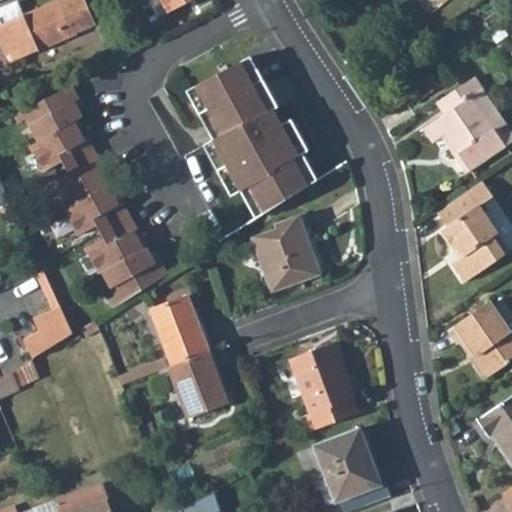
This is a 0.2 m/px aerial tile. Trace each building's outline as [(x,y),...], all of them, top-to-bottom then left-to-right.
[(92,25),(90,19),(81,0),(59,0),(18,17),(0,25),(0,44),(0,45),(0,44),(5,57),(7,59),(32,48),(34,53),(74,36),(73,34),(92,25)] [(163,0),(172,16),(200,0),(163,0)] [(0,25),(18,17),(12,4),(0,9),(0,25)] [(478,31),(464,10),(430,33),(444,53),(478,31)] [(251,221),(315,185),(302,158),(307,156),(292,123),(282,128),(264,92),(269,89),(254,59),(188,90),(212,140),(202,145),(228,198),(238,193),(251,221)] [(437,102),(446,113),(417,133),(428,149),(440,140),(466,176),(501,152),(466,101),(477,92),(469,80),(437,102)] [(102,298),(108,311),(163,276),(157,264),(152,266),(81,119),(86,117),(78,99),(82,97),(76,83),(19,111),(23,120),(30,116),(41,139),(32,143),(45,168),(63,159),(69,172),(51,181),(76,234),(95,225),(101,237),(82,246),(94,271),(98,270),(109,294),(102,298)] [(501,152),(511,144),(511,142),(477,92),(466,101),(501,152)] [(503,252),(500,248),(491,235),(497,231),(483,211),(478,204),(491,195),(479,177),(433,209),(445,225),(439,230),(444,237),(459,259),(450,265),(458,277),(461,281),(503,252)] [(273,225),(274,231),(250,239),(267,289),(322,269),(302,215),(273,225)] [(41,274),(30,278),(45,312),(55,308),(41,274)] [(184,301),(147,313),(163,358),(167,370),(204,357),(184,301)] [(458,339),(475,361),(471,363),(483,379),(511,358),(511,340),(509,337),(484,302),(444,330),(453,343),(458,339)] [(34,333),(19,340),(27,360),(29,359),(51,347),(66,338),(68,337),(55,308),(45,312),(29,319),(34,333)] [(287,361),(305,411),(312,430),(356,413),(349,393),(332,345),(287,361)] [(182,424),(223,410),(204,357),(167,370),(164,371),(182,424)] [(163,358),(116,376),(120,387),(164,371),(167,370),(163,358)] [(10,369),(0,374),(0,397),(20,388),(10,369)] [(486,433),(490,430),(511,459),(511,392),(475,418),(486,433)] [(379,485),(359,429),(313,445),(333,502),(379,485)] [(511,511),(511,484),(499,494),(511,511)] [(18,511),(17,508),(0,511),(112,511),(102,485),(38,509),(38,511),(18,511)]
